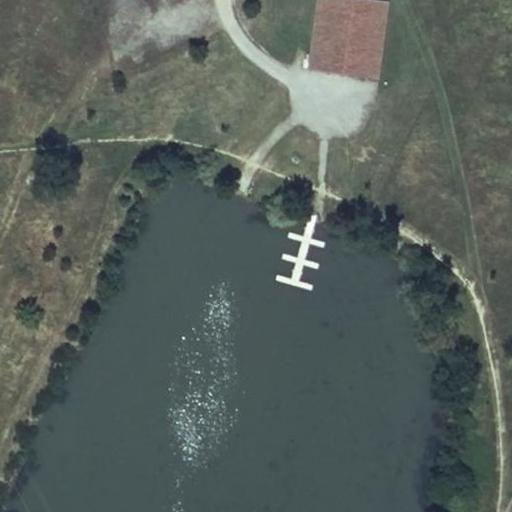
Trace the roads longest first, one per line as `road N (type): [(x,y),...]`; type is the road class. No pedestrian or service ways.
road 1 (track): [(0,151),(117,138),(210,144),(319,188),(427,249),(470,287),(482,316),(504,434),(506,511)]
road 2 (track): [(220,0),(242,44),(299,81),(302,114),(236,187)]
